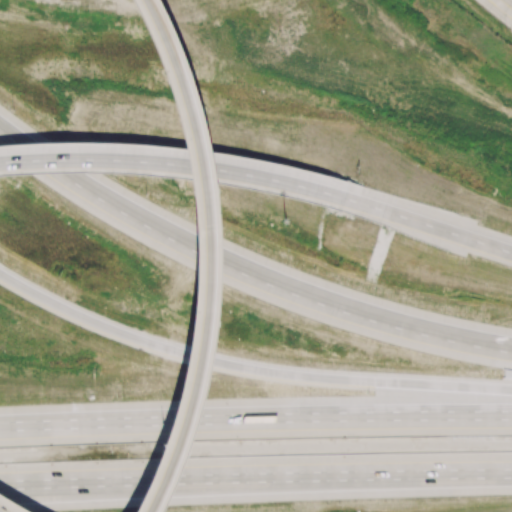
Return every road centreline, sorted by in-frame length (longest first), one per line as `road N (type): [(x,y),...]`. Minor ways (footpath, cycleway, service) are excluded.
road 1 (motorway): [(511,388),(298,372),(173,350),(50,301),(0,269)]
road 2 (motorway): [(154,511),(193,412),(210,231),(197,111),(180,55),(150,0)]
road 3 (motorway): [(511,417),(0,427)]
road 4 (motorway): [(433,334),(272,289),(77,190),(0,134)]
road 5 (motorway): [(345,195),(239,170),(0,159)]
road 6 (motorway): [(191,470),(511,464)]
road 7 (motorway): [(0,477),(191,470)]
road 8 (motorway): [(511,245),(345,195)]
